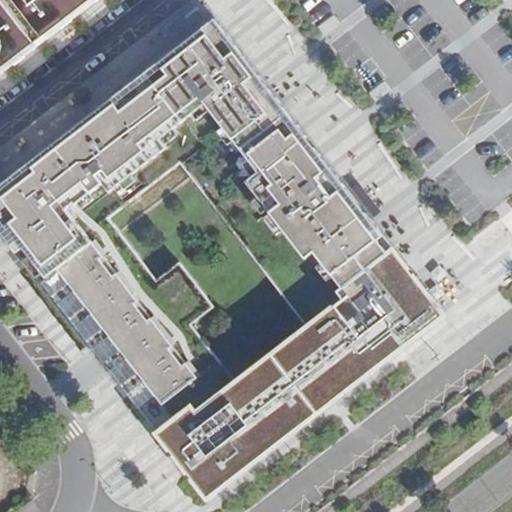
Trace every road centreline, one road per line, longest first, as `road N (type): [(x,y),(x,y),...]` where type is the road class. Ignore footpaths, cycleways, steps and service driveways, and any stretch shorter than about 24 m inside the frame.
road 1 (residential): [(0,128),(167,0)]
road 2 (residential): [(0,346),(73,443),(77,478),(67,511)]
